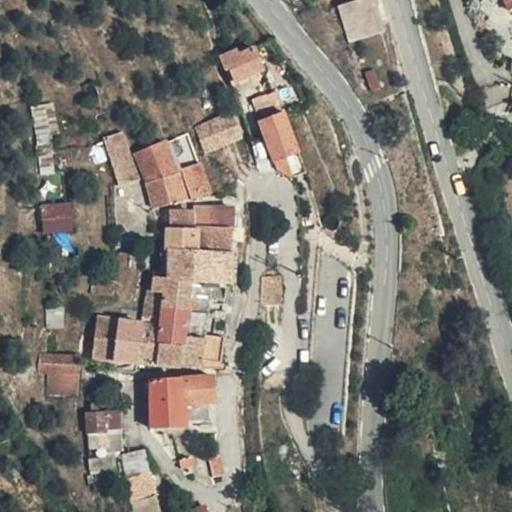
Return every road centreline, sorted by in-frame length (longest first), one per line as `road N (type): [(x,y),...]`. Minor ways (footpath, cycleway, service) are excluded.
road 1 (residential): [(336,511),(298,420),(286,201),(273,195),(259,204),(230,489),(214,494),(182,481),(143,436),(141,409)]
road 2 (tertiary): [(373,511),(369,464),(385,267),(375,163),(340,96),(268,0)]
road 3 (tertiary): [(395,0),(511,369)]
